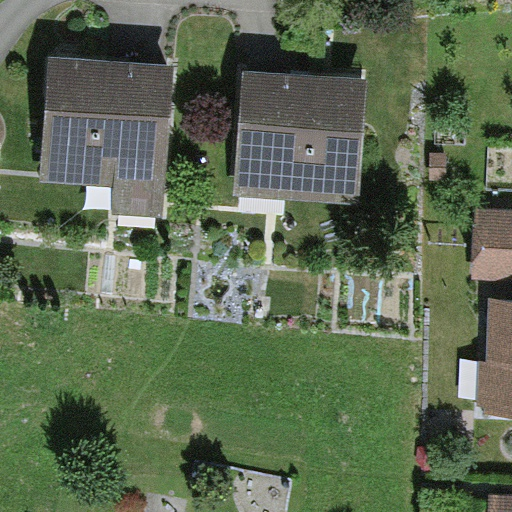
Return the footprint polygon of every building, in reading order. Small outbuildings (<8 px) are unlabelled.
[(173,66),(49,57),(41,181),(113,187),(112,215),(162,218),(173,66)] [(368,79),(244,70),(234,195),(360,204),(368,79)] [(511,207),(476,205),(472,279),(511,280),(511,207)] [(511,299),(489,299),(484,415),(511,415),(511,299)] [(511,511),(511,493),(489,492),(487,511),(511,511)]
